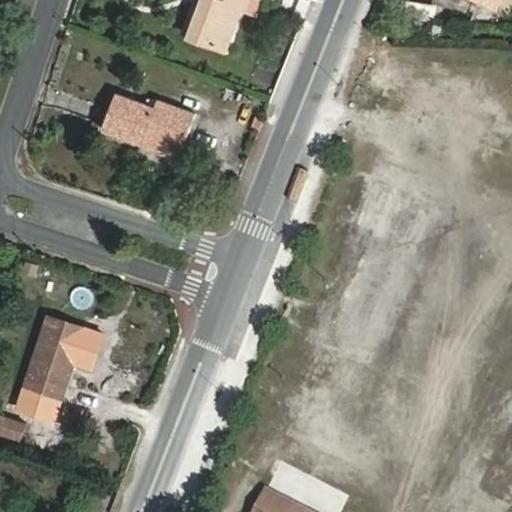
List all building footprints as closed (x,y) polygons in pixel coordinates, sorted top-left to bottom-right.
[(198,0),(186,37),(191,39),(204,0),(198,0)] [(204,0),(191,39),(228,52),(242,11),(245,0),(204,0)] [(245,0),(242,11),(257,16),(262,0),(245,0)] [(412,20),(438,22),(439,3),(413,2),(412,20)] [(106,128),(142,141),(146,131),(185,146),(198,110),(158,96),(155,105),(120,91),(106,128)] [(146,131),(142,141),(181,156),(185,146),(146,131)] [(66,400),(77,365),(68,361),(80,324),(51,314),(26,386),(66,400)] [(68,361),(77,365),(90,369),(104,332),(80,324),(68,361)] [(25,424),(0,415),(0,432),(20,439),(25,424)] [(311,511),(263,488),(260,493),(299,511),(311,511)] [(299,511),(260,493),(251,511),(299,511)]
